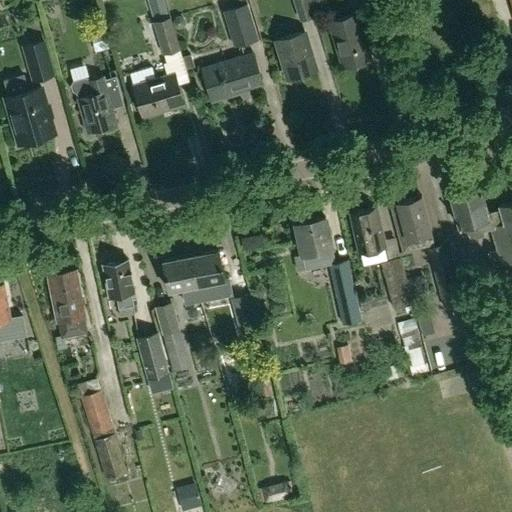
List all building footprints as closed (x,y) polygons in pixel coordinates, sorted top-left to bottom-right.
[(180,49),(171,15),(168,16),(163,0),(162,0),(147,4),(151,18),(155,17),(156,20),(152,21),(161,54),(180,49)] [(314,7),(311,0),(292,0),(299,21),(314,16),(312,8),(314,7)] [(257,40),(247,3),(222,9),(232,47),(257,40)] [(329,22),(343,67),(371,58),(357,13),(329,22)] [(276,40),(288,78),(316,69),(304,31),(276,40)] [(24,45),(34,80),(53,74),(43,40),(24,45)] [(253,52),(202,67),(212,100),(239,92),(238,89),(262,82),(253,52)] [(182,56),(185,68),(194,66),(190,54),(182,56)] [(175,73),(159,77),(133,85),(143,116),(184,104),(175,73)] [(77,93),(88,132),(117,124),(113,108),(124,105),(116,76),(104,80),(103,75),(89,79),(85,76),(72,80),(70,84),(72,91),(77,93)] [(6,96),(19,143),(55,133),(41,86),(6,96)] [(444,196),(464,189),(447,138),(427,145),(444,196)] [(451,197),(459,225),(460,225),(463,235),(469,234),(470,238),(484,234),(483,230),(491,227),(497,251),(489,253),(493,266),(511,260),(511,201),(499,205),(500,207),(487,211),(481,188),(451,197)] [(422,196),(398,203),(391,204),(403,252),(435,244),(432,232),(422,196)] [(359,252),(386,246),(378,207),(350,213),(359,252)] [(299,221),(299,223),(295,224),(302,255),(305,269),(329,264),(343,324),(360,320),(347,259),(335,262),(332,249),(333,249),(326,217),(309,221),(308,219),(299,221)] [(243,237),(245,246),(262,244),(261,235),(243,237)] [(427,248),(443,308),(460,303),(444,244),(427,248)] [(198,285),(200,294),(210,293),(208,283),(224,279),(218,250),(192,256),(198,285)] [(198,285),(192,256),(164,261),(169,291),(195,285),(197,295),(200,294),(198,285)] [(365,256),(350,258),(352,279),(367,277),(365,256)] [(413,303),(400,256),(381,261),(393,308),(413,303)] [(129,259),(103,264),(109,297),(116,296),(119,309),(134,306),(132,293),(135,292),(129,259)] [(50,275),(57,321),(60,321),(62,335),(85,331),(83,317),(84,317),(76,270),(50,275)] [(23,315),(11,317),(4,283),(0,283),(0,339),(26,335),(23,315)] [(357,297),(366,316),(379,310),(370,291),(357,297)] [(231,298),(237,326),(256,321),(249,293),(231,298)] [(190,366),(172,302),(154,306),(172,371),(190,366)] [(133,306),(119,309),(121,317),(135,314),(133,306)] [(434,332),(429,312),(417,316),(422,336),(434,332)] [(428,370),(415,318),(397,322),(399,334),(401,333),(411,374),(428,370)] [(171,384),(157,330),(136,336),(150,389),(171,384)] [(356,356),(369,352),(364,338),(351,343),(356,356)] [(351,361),(348,344),(337,346),(339,363),(351,361)] [(127,473),(97,377),(76,383),(106,479),(127,473)] [(36,392),(40,403),(57,398),(53,387),(36,392)] [(278,399),(278,412),(291,411),(291,399),(278,399)] [(264,505),(291,498),(286,479),(259,486),(264,505)]
